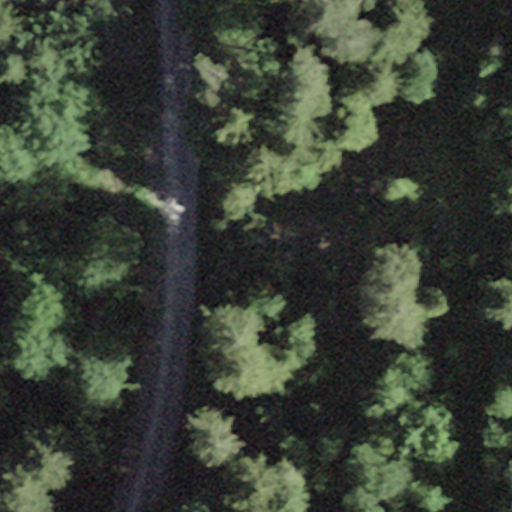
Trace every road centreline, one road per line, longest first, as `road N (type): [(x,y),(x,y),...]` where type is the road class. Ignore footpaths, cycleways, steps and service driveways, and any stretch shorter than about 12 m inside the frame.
road 1 (track): [(170,0),(172,317),(134,511)]
road 2 (track): [(455,0),(473,291),(461,511)]
